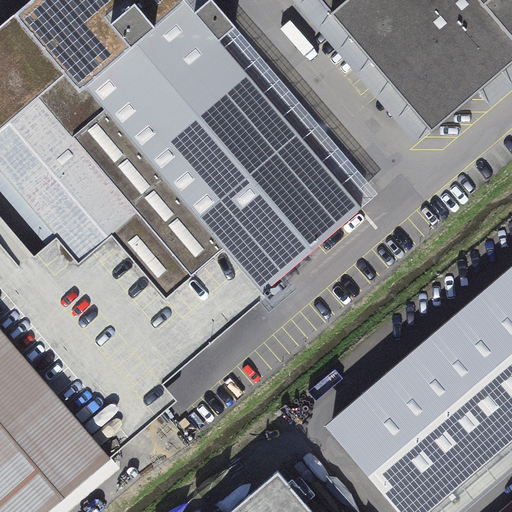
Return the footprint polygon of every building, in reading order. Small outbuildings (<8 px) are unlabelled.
[(37,0),(0,32),(0,132),(34,103),(56,129),(95,96),(193,13),(207,0),(37,0)] [(316,0),(393,86),(481,8),(473,0),(316,0)] [(511,0),(489,0),(481,8),(393,86),(434,133),(511,64),(511,0)] [(473,0),(481,8),(489,0),(473,0)] [(193,13),(95,96),(264,287),(362,202),(193,13)] [(56,129),(34,103),(0,132),(0,177),(75,264),(131,216),(56,129)] [(401,511),(424,511),(511,438),(511,267),(327,423),(401,511)] [(36,511),(105,452),(0,333),(0,506),(5,511),(36,511)] [(228,511),(317,511),(280,468),(228,511)]
